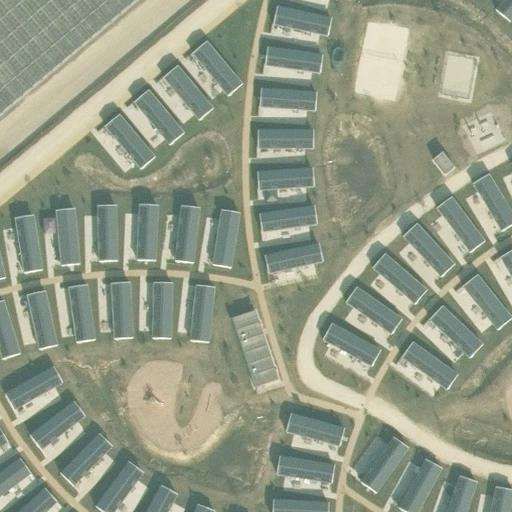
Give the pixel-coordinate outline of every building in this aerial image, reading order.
[(0,0),(0,115),(136,0),(0,0)] [(270,0),(270,2),(336,18),(341,0),(270,0)] [(511,0),(484,0),(479,7),(510,31),(511,28),(511,0)] [(270,2),(260,43),(328,54),(336,18),(270,2)] [(207,34),(177,60),(219,111),(246,88),(247,80),(207,34)] [(260,43),(253,86),(322,92),(328,54),(260,43)] [(175,61),(148,84),(189,133),(219,111),(177,60),(175,61)] [(146,85),(119,108),(162,160),(189,133),(148,84),(146,85)] [(253,86),(249,128),(319,128),(322,92),(253,86)] [(117,110),(87,135),(124,178),(143,176),(162,160),(119,108),(117,110)] [(249,128),(248,171),(319,166),(319,128),(249,128)] [(433,161),(445,175),(453,168),(442,154),(433,161)] [(511,157),(511,158),(493,167),(511,206),(511,157)] [(319,166),(248,171),(250,211),(322,204),(319,166)] [(455,189),(453,190),(491,249),(499,244),(511,236),(511,206),(493,167),(492,168),(473,178),(455,189)] [(421,214),(419,216),(462,271),(469,265),(484,254),(491,249),(453,190),(438,201),(421,214)] [(79,203),(36,209),(46,279),(82,274),(79,203)] [(121,203),(79,203),(82,274),(120,270),(121,203)] [(121,203),(120,270),(158,270),(165,203),(121,203)] [(165,203),(158,270),(194,274),(204,207),(165,203)] [(322,204),(250,211),(255,253),(329,240),(322,204)] [(204,207),(194,274),(195,274),(252,281),(244,212),(207,207),(204,207)] [(36,209),(0,215),(0,233),(9,287),(46,279),(36,209)] [(389,242),(385,247),(435,296),(441,289),(455,277),(462,271),(419,216),(405,228),(389,242)] [(0,233),(0,289),(8,287),(9,287),(0,233)] [(329,240),(255,253),(259,275),(264,298),(330,284),(333,263),(329,240)] [(511,243),(496,253),(479,265),(511,315),(511,243)] [(361,274),(355,281),(410,324),(417,316),(429,302),(435,296),(385,247),(375,258),(361,274)] [(457,283),(442,298),(491,347),(503,335),(511,328),(511,315),(479,265),(476,267),(457,283)] [(93,279),(92,279),(98,349),(101,349),(137,348),(137,277),(135,277),(93,279)] [(137,277),(137,348),(173,351),(177,278),(137,277)] [(177,278),(173,351),(220,356),(226,284),(177,278)] [(92,279),(49,285),(61,354),(63,353),(98,349),(92,279)] [(336,308),(329,318),(389,355),(395,345),(405,330),(410,324),(355,281),(348,290),(336,308)] [(49,285),(6,294),(24,361),(61,354),(49,285)] [(6,294),(0,296),(0,368),(24,361),(6,294)] [(422,318),(409,336),(466,376),(476,364),(489,349),(491,347),(442,298),(439,300),(422,318)] [(283,394),(256,312),(232,320),(260,402),(283,394)] [(314,344),(311,356),(317,373),(326,382),(367,394),(376,377),(385,361),(389,355),(329,318),(324,326),(314,344)] [(393,358),(381,380),(443,412),(453,395),(464,379),(466,376),(409,336),(407,338),(393,358)] [(24,361),(0,368),(0,399),(18,434),(78,395),(61,354),(24,361)] [(78,395),(18,434),(47,472),(98,427),(78,395)] [(295,399),(278,451),(343,466),(356,418),(295,399)] [(352,456),(346,482),(357,491),(368,500),(378,507),(415,447),(412,445),(403,439),(394,431),(386,424),(370,414),(366,413),(362,424),(352,456)] [(4,422),(0,424),(0,471),(25,455),(4,422)] [(98,427),(47,472),(83,508),(124,457),(98,427)] [(415,447),(378,507),(379,508),(386,511),(427,511),(448,466),(440,462),(430,457),(421,451),(415,447)] [(278,451),(271,494),(337,502),(343,466),(278,451)] [(25,455),(0,471),(0,511),(12,511),(49,484),(25,455)] [(124,457),(83,508),(87,511),(138,511),(157,482),(124,457)] [(448,466),(427,511),(472,511),(481,479),(471,475),(460,472),(450,467),(448,466)] [(481,479),(472,511),(511,511),(511,485),(503,484),(492,482),(481,479)] [(157,482),(138,511),(189,511),(193,502),(157,482)] [(49,484),(12,511),(73,511),(75,510),(49,484)] [(342,511),(372,511),(345,489),(342,511)] [(269,511),(336,511),(337,502),(271,494),(269,511)] [(221,511),(193,502),(189,511),(221,511)]
